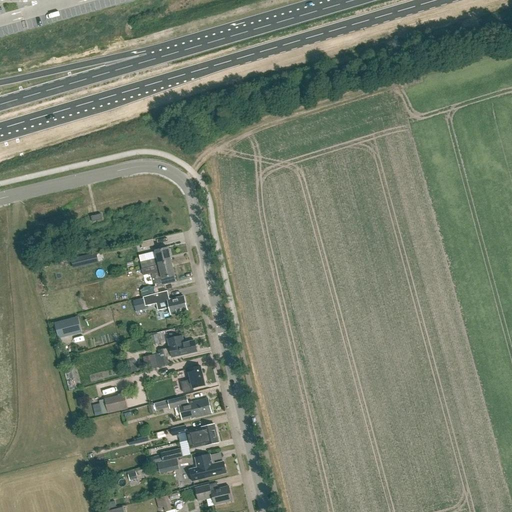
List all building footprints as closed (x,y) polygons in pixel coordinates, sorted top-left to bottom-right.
[(162,231),(165,243),(181,239),(178,227),(162,231)] [(153,239),(141,243),(142,249),(155,245),(153,239)] [(157,258),(141,262),(142,269),(171,262),(168,248),(156,251),(157,258)] [(142,269),(144,276),(161,272),(162,278),(154,280),(156,287),(151,288),(150,287),(144,288),(144,290),(141,291),(142,297),(166,291),(165,285),(176,283),(174,276),(175,276),(171,262),(142,269)] [(169,308),(171,315),(187,311),(184,297),(170,300),(167,291),(160,293),(143,297),(146,306),(157,304),(158,311),(169,308)] [(55,323),(59,339),(77,334),(73,318),(55,323)] [(148,342),(164,336),(160,328),(145,334),(148,342)] [(180,344),(179,338),(168,340),(170,348),(159,351),(159,354),(155,355),(158,368),(169,365),(167,357),(172,356),(172,358),(197,353),(195,341),(180,344)] [(205,385),(201,366),(186,370),(189,381),(182,382),(184,392),(194,390),(193,388),(205,385)] [(128,409),(125,394),(105,399),(105,400),(99,401),(102,415),(108,413),(108,414),(128,409)] [(188,403),(186,396),(168,400),(170,407),(179,405),(182,419),(191,417),(191,418),(212,413),(208,399),(193,402),(193,401),(188,403)] [(157,413),(156,410),(170,407),(168,400),(154,403),(155,405),(148,406),(150,414),(157,413)] [(172,436),(186,433),(188,441),(217,434),(215,425),(200,428),(187,431),(186,425),(171,429),(172,436)] [(190,449),(219,442),(217,434),(188,441),(190,449)] [(180,449),(161,453),(163,462),(182,457),(180,449)] [(189,469),(192,481),(227,473),(224,461),(212,464),(210,454),(195,458),(197,467),(189,469)] [(178,459),(167,461),(170,472),(180,470),(178,459)] [(213,498),(214,505),(233,501),(229,486),(219,489),(217,483),(195,488),(198,499),(206,497),(207,499),(213,498)] [(158,506),(163,504),(164,507),(170,505),(168,496),(156,499),(158,506)]
